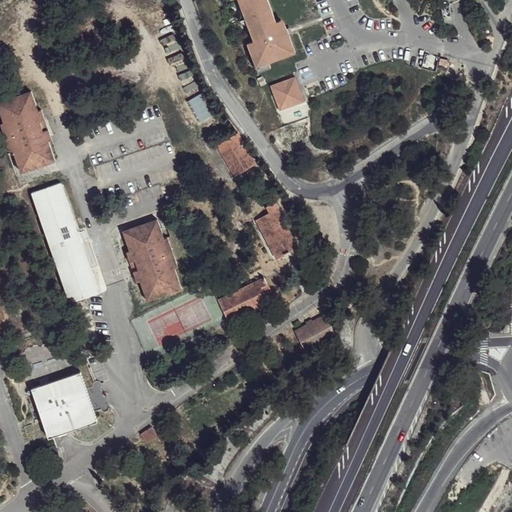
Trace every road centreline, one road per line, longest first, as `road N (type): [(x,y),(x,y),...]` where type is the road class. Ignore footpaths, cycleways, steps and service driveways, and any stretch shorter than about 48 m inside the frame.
road 1 (motorway): [(511,134),(329,511)]
road 2 (residential): [(332,188),(343,230),(338,279),(75,469)]
road 3 (motorway): [(360,511),(511,192)]
road 4 (unknown): [(141,420),(94,232),(57,140)]
road 5 (residential): [(364,375),(367,322),(446,190),(469,132)]
road 6 (residential): [(332,188),(313,192),(279,168),(215,80),(187,0)]
road 7 (motorway): [(344,386),(304,407),(255,451),(216,511)]
road 8 (residential): [(469,132),(429,123),(332,188)]
road 9 (secondary): [(511,342),(427,347),(364,375)]
road 10 (secondary): [(267,511),(299,439),(344,386)]
road 11 (secondary): [(364,375),(465,359),(508,365)]
road 12 (motorway): [(424,511),(463,444),(511,407)]
